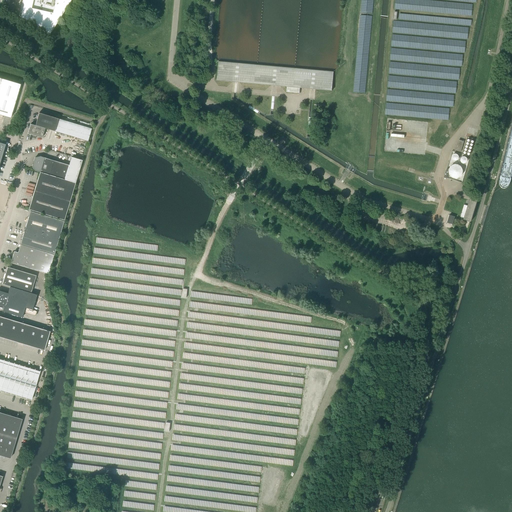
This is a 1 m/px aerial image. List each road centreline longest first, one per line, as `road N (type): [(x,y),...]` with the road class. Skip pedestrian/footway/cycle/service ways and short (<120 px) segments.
road 1 (unclassified): [(387,511),(511,88)]
road 2 (unclassified): [(0,244),(21,174),(13,134),(0,130)]
